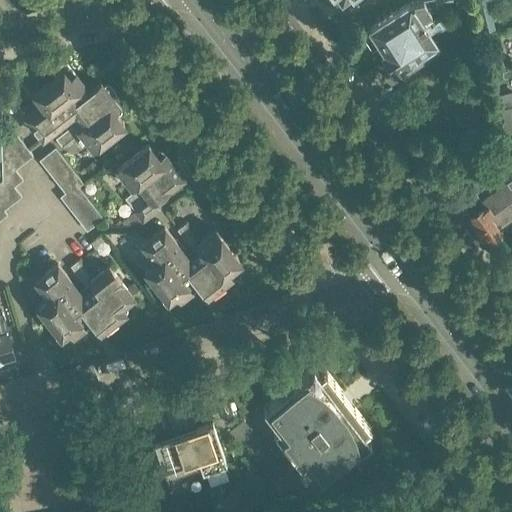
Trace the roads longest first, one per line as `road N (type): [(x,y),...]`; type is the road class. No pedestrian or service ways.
road 1 (residential): [(0,404),(366,287),(400,265)]
road 2 (secondary): [(400,265),(195,0)]
road 3 (secondary): [(511,409),(400,265)]
road 4 (residential): [(0,42),(170,0)]
